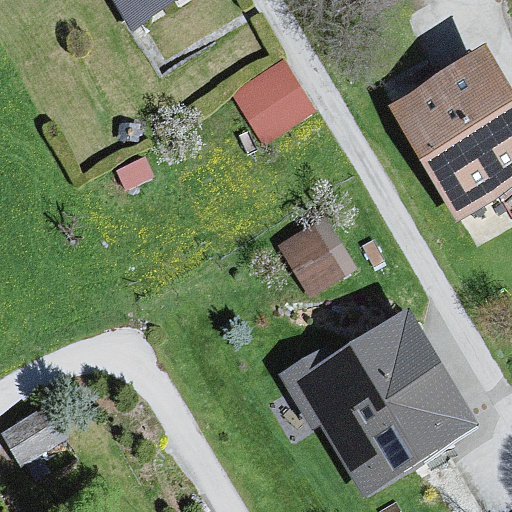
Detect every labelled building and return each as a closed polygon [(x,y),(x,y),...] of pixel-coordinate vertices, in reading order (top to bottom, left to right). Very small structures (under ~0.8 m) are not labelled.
[(123,0),(145,38),(214,0),(123,0)] [(511,80),(499,59),(403,114),(470,231),(511,207),(511,80)] [(279,75),(232,105),(265,155),(312,126),(279,75)] [(133,200),(155,190),(144,167),(122,178),(133,200)] [(333,228),(283,256),(309,303),(360,274),(333,228)] [(418,322),(303,389),(370,504),(485,437),(418,322)] [(62,409),(6,441),(26,477),(83,445),(62,409)]
